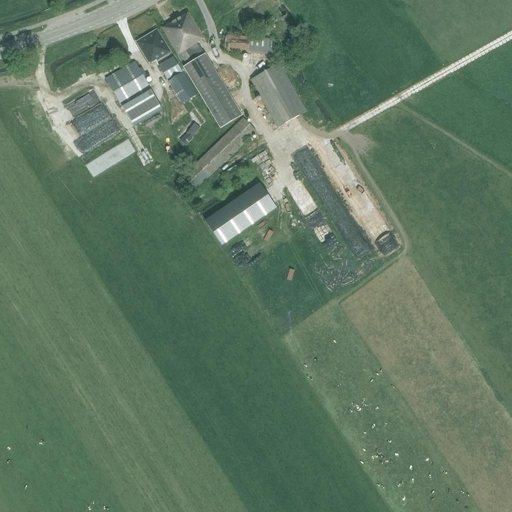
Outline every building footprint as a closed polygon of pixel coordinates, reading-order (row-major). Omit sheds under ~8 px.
[(198,43),(204,40),(188,12),(162,28),(181,60),(184,60),(185,61),(187,60),(188,61),(204,52),(198,43)] [(156,62),(171,53),(158,31),(137,43),(150,63),(155,60),(156,62)] [(277,41),(250,38),(226,36),(224,52),(248,54),(275,57),(277,41)] [(221,128),(242,116),(205,55),(184,67),(221,128)] [(182,104),(196,96),(174,58),(159,67),(182,104)] [(142,68),(139,70),(134,62),(106,79),(133,127),(162,111),(143,77),(146,75),(142,68)] [(233,79),(227,63),(217,68),(223,83),(233,79)] [(278,128),(306,112),(279,64),(251,80),(278,128)] [(208,177),(256,132),(244,119),(196,164),(183,178),(195,190),(208,177)] [(193,138),(200,128),(194,124),(187,133),(180,140),(186,146),(194,138),(193,138)] [(259,184),(205,221),(222,246),(276,209),(259,184)]
